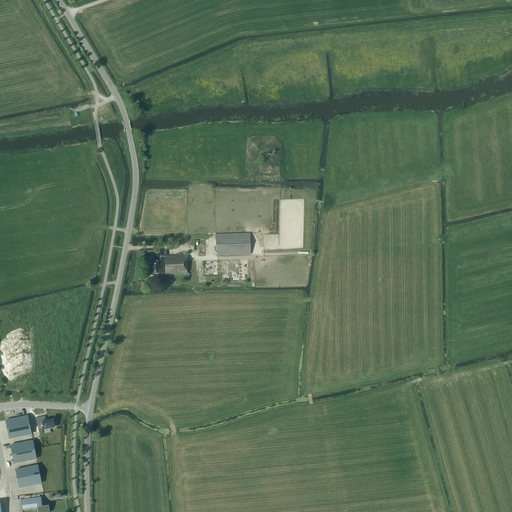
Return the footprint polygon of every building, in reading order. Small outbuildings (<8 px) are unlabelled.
[(251,254),(250,233),(216,235),(216,255),(251,254)] [(165,272),(165,274),(188,274),(187,256),(160,256),(160,265),(158,265),(158,261),(152,261),(152,274),(159,273),(165,272)] [(5,420),(9,438),(31,434),(28,416),(5,420)] [(54,427),(53,419),(45,420),(45,419),(41,420),(41,425),(43,424),(44,429),(54,427)] [(14,463),(36,458),(33,440),(10,445),(14,463)] [(41,483),(38,465),(15,469),(19,487),(41,483)] [(22,509),(23,509),(37,507),(37,511),(49,511),(49,505),(42,506),(41,497),(21,499),(22,509)]
